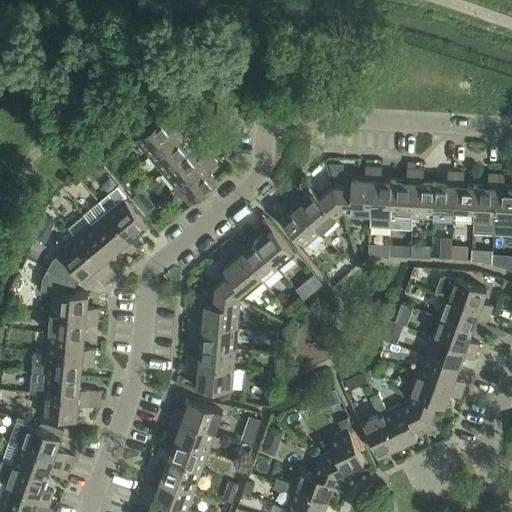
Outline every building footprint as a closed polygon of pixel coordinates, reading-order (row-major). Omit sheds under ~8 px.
[(135,140),(149,157),(186,127),(180,120),(172,127),(163,117),(135,140)] [(186,127),(149,157),(163,172),(190,149),(183,140),(191,133),(186,127)] [(190,149),(163,172),(176,188),(212,157),(207,151),(198,158),(190,149)] [(212,157),(176,188),(189,205),(217,181),(209,171),(218,164),(212,157)] [(99,163),(89,171),(95,178),(105,170),(100,165),(99,163)] [(343,176),(343,164),(329,163),(333,175),(343,176)] [(333,185),(343,213),(372,215),(372,214),(374,166),(366,166),(365,178),(352,177),(351,186),(333,185)] [(372,214),(372,215),(371,225),(392,227),(394,179),(381,179),(382,167),(374,166),(372,214)] [(394,179),(392,227),(413,228),(413,217),(416,169),(407,168),(406,180),(394,179)] [(416,169),(413,217),(434,218),(436,182),(423,181),(424,169),(416,169)] [(436,182),(434,218),(454,220),(454,219),(456,171),(448,171),(447,182),(436,182)] [(454,219),(454,220),(474,221),(476,184),(464,183),(464,172),(456,171),(454,219)] [(474,221),(473,232),(494,233),(497,174),(488,173),(487,185),(476,184),(474,221)] [(497,174),(494,233),(511,233),(511,186),(505,186),(505,174),(497,174)] [(129,175),(120,182),(127,190),(135,183),(129,175)] [(118,185),(99,201),(103,205),(107,210),(108,211),(137,247),(143,242),(137,233),(147,225),(124,197),(126,195),(118,185)] [(290,196),(322,232),(343,213),(333,185),(320,197),(314,191),(304,200),(296,191),(290,196)] [(306,246),(322,232),(290,196),(284,201),(292,210),(281,219),(306,246)] [(99,201),(83,214),(92,223),(115,252),(123,244),(130,252),(137,247),(108,211),(107,210),(103,205),(99,201)] [(76,236),(112,280),(118,275),(105,260),(115,252),(92,224),(83,214),(68,227),(76,236)] [(256,240),(279,268),(294,255),(272,226),(265,218),(257,224),(265,233),(256,240)] [(52,260),(46,271),(77,283),(92,270),(105,286),(112,280),(76,236),(59,250),(61,253),(52,260)] [(233,245),(263,281),(279,268),(256,240),(246,249),(238,240),(233,245)] [(412,243),(411,255),(420,255),(421,243),(412,243)] [(452,244),(452,245),(451,258),(468,259),(469,245),(452,244)] [(215,286),(240,300),(263,281),(233,245),(227,250),(234,259),(223,268),(229,275),(215,286)] [(370,245),(369,255),(383,256),(384,246),(370,245)] [(401,245),(400,256),(410,256),(411,245),(401,245)] [(440,258),(451,259),(451,258),(452,245),(441,245),(440,258)] [(478,259),(478,260),(492,261),(493,250),(478,249),(478,259)] [(52,292),(50,312),(98,317),(99,308),(87,307),(89,294),(75,293),(75,284),(77,283),(46,271),(42,279),(41,291),(52,292)] [(413,273),(410,282),(418,285),(421,276),(413,273)] [(304,283),(312,293),(322,284),(315,274),(304,283)] [(434,292),(445,296),(490,313),(493,305),(482,301),(487,288),(453,276),(452,276),(445,274),(440,276),(434,292)] [(408,283),(405,291),(413,294),(416,286),(408,283)] [(192,315),(191,323),(238,328),(240,300),(215,286),(213,304),(205,303),(204,316),(192,315)] [(445,296),(438,315),(473,328),(477,317),(488,321),(490,313),(445,296)] [(50,312),(48,332),(50,332),(85,336),(86,324),(97,325),(98,317),(50,312)] [(398,312),(396,321),(407,324),(410,316),(398,312)] [(438,315),(431,335),(477,351),(480,343),(469,339),(473,328),(438,315)] [(202,334),(201,345),(236,348),(238,328),(191,323),(190,333),(202,334)] [(48,332),(46,352),(94,357),(95,349),(84,348),(85,336),(50,332),(48,332)] [(431,335),(424,354),(459,366),(463,355),(474,359),(477,351),(431,335)] [(188,356),(187,364),(234,369),(236,348),(201,345),(200,357),(188,356)] [(34,352),(32,371),(81,376),(82,365),(94,366),(94,357),(46,352),(46,353),(34,352)] [(424,354),(417,373),(463,389),(466,382),(455,378),(459,366),(424,354)] [(232,391),(234,369),(187,364),(186,373),(198,374),(197,387),(232,391)] [(30,392),(42,394),(42,393),(91,398),(101,399),(102,390),(80,388),(81,376),(32,371),(30,392)] [(417,373),(408,399),(409,401),(430,420),(436,403),(445,406),(449,394),(460,398),(463,389),(417,373)] [(356,375),(345,380),(346,382),(350,390),(360,385),(356,375)] [(377,385),(371,387),(375,395),(379,393),(381,392),(377,385)] [(336,388),(329,391),(335,403),(342,400),(336,388)] [(100,407),(101,399),(91,398),(42,393),(42,394),(40,415),(77,418),(78,405),(100,407)] [(370,397),(374,407),(384,403),(379,393),(375,395),(370,397)] [(174,408),(171,416),(216,431),(216,432),(224,412),(189,399),(185,411),(174,408)] [(383,412),(398,445),(417,436),(417,435),(437,426),(430,420),(409,401),(408,399),(407,401),(387,410),(383,412)] [(378,454),(398,445),(383,412),(387,410),(384,403),(374,407),(378,415),(363,422),(378,454)] [(8,441),(19,445),(20,444),(65,461),(67,453),(57,449),(64,429),(47,423),(29,421),(17,416),(8,441)] [(179,427),(175,439),(209,451),(210,451),(216,432),(216,431),(171,416),(169,424),(179,427)] [(333,449),(318,456),(337,474),(364,461),(351,433),(354,431),(348,417),(338,421),(343,430),(327,438),(333,449)] [(271,425),(267,435),(280,440),(283,430),(271,425)] [(245,427),(241,438),(254,442),(258,431),(245,427)] [(157,454),(203,470),(210,451),(209,451),(175,439),(171,450),(160,446),(157,454)] [(19,445),(13,464),(47,476),(51,465),(62,469),(65,461),(20,444),(19,445)] [(67,453),(65,461),(73,463),(76,456),(67,453)] [(165,466),(161,477),(195,489),(196,490),(203,470),(157,454),(154,462),(165,466)] [(300,468),(294,484),(292,488),(327,501),(337,474),(318,456),(317,457),(312,472),(300,468)] [(0,466),(0,480),(6,483),(51,499),(54,491),(43,487),(47,476),(13,464),(2,460),(0,466)] [(65,461),(62,469),(70,472),(73,463),(65,461)] [(143,493),(189,509),(196,490),(195,489),(161,477),(156,490),(146,486),(143,493)] [(273,487),(282,490),(285,481),(276,477),(273,487)] [(247,480),(243,491),(251,494),(255,483),(247,480)] [(291,493),(286,507),(298,511),(323,511),(327,501),(292,488),(294,484),(285,481),(282,490),(291,493)] [(6,483),(0,499),(0,502),(26,511),(34,511),(37,503),(48,507),(51,499),(6,483)] [(226,489),(223,498),(232,502),(235,492),(226,489)] [(151,505),(148,511),(187,511),(189,509),(143,493),(141,502),(151,505)] [(0,511),(26,511),(0,502),(0,511)]
